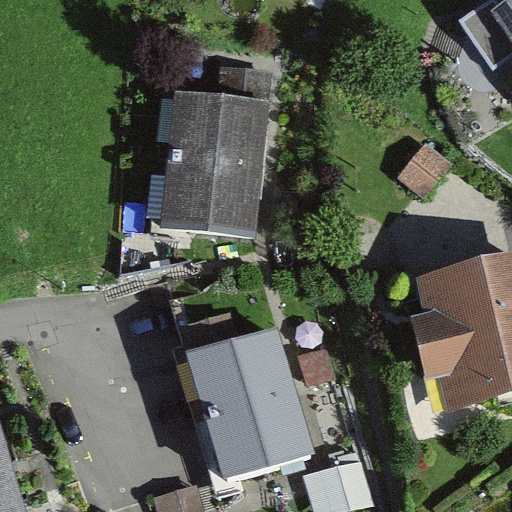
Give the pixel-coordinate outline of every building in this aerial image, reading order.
[(511,0),(497,0),(460,24),(493,74),(511,61),(511,0)] [(221,103),(179,99),(166,228),(255,237),(271,79),(224,74),(221,103)] [(449,167),(426,149),(402,179),(426,197),(449,167)] [(511,274),(440,292),(447,322),(425,327),(437,375),(458,370),(466,404),(498,396),(495,387),(511,383),(511,274)] [(312,459),(275,336),(191,361),(228,484),(312,459)] [(0,511),(23,511),(0,436),(0,511)] [(349,511),(373,505),(361,465),(320,478),(330,511),(349,511)] [(204,511),(198,490),(160,501),(162,511),(204,511)]
